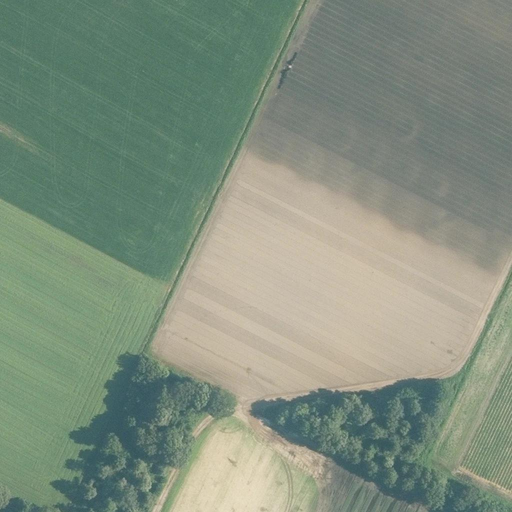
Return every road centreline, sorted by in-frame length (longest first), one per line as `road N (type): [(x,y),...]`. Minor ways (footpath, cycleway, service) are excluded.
road 1 (track): [(511,250),(450,374),(208,420),(159,511)]
road 2 (track): [(247,408),(453,511)]
